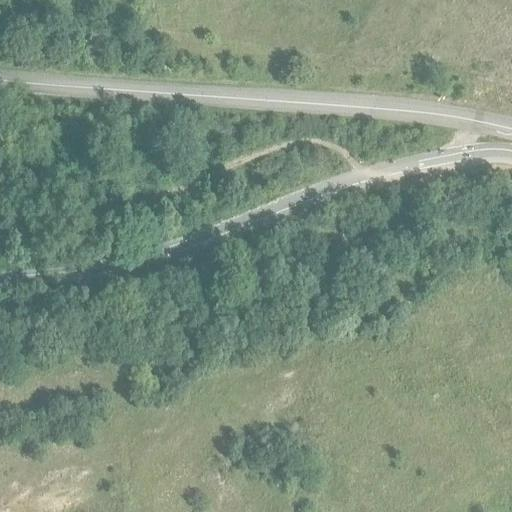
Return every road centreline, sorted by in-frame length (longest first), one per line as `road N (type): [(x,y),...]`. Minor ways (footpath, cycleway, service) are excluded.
road 1 (unknown): [(511,165),(395,186),(318,142),(260,156),(105,217),(0,228)]
road 2 (tertiary): [(511,125),(440,111),(65,91),(0,76)]
